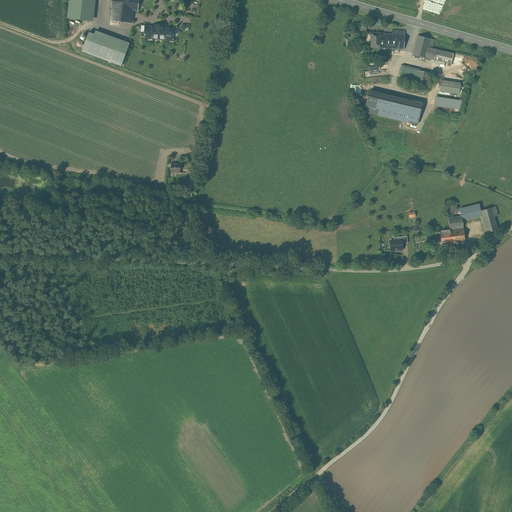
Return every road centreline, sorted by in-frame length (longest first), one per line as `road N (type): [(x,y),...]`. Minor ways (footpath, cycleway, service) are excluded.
road 1 (unclassified): [(511,226),(463,262),(396,271),(0,254)]
road 2 (track): [(472,258),(431,315),(384,413),(316,474)]
road 3 (track): [(228,288),(207,301),(45,321),(0,267)]
road 4 (track): [(316,474),(215,263)]
road 5 (secondary): [(511,49),(340,0)]
road 6 (track): [(406,511),(511,381)]
